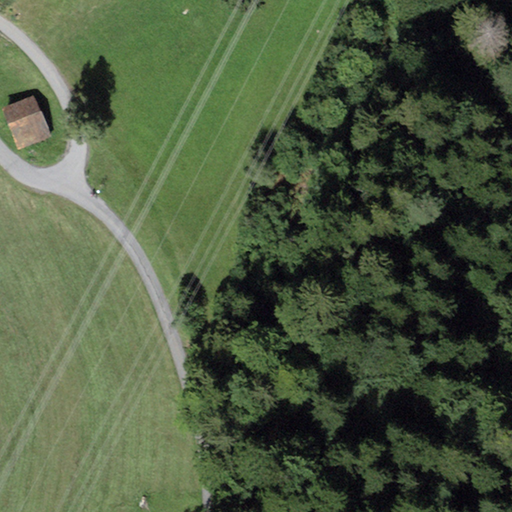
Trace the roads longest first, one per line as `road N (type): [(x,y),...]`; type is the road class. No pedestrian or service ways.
road 1 (unclassified): [(215,511),(170,304),(137,245),(67,184)]
road 2 (unclassified): [(0,24),(52,78),(71,111),(76,145),(67,184)]
